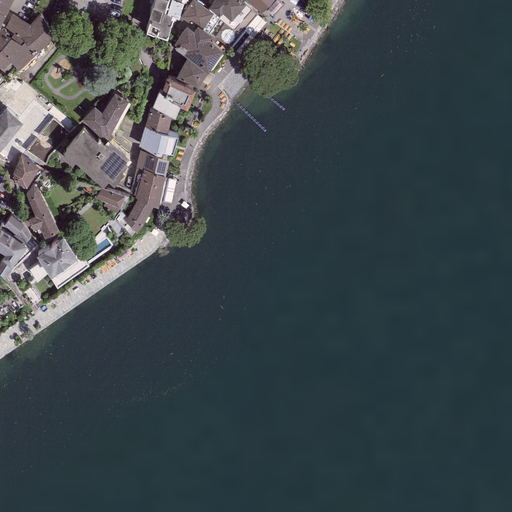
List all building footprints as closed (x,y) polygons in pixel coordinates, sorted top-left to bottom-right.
[(153,0),(147,23),(154,25),(155,21),(166,24),(172,1),(178,3),(178,0),(153,0)] [(187,18),(174,36),(177,38),(175,40),(187,49),(207,63),(223,42),(224,41),(209,30),(212,27),(220,17),(217,14),(219,11),(211,4),(209,5),(201,0),(189,0),(180,14),(187,18)] [(211,0),(209,3),(211,4),(219,11),(217,14),(220,17),(212,27),(209,30),(224,41),(223,42),(230,48),(259,11),(245,0),(211,0)] [(13,14),(6,24),(0,30),(0,49),(8,57),(17,66),(33,50),(51,34),(39,11),(28,22),(13,14)] [(207,63),(187,49),(177,69),(190,73),(195,76),(197,77),(207,63)] [(177,69),(167,66),(160,82),(180,90),(179,92),(187,94),(195,76),(190,73),(177,69)] [(160,82),(158,82),(153,96),(174,105),(179,92),(180,90),(160,82)] [(94,101),(82,113),(102,126),(106,122),(110,125),(128,94),(115,86),(101,105),(94,101)] [(0,104),(0,137),(23,109),(7,97),(0,104)] [(172,104),(150,101),(144,120),(160,121),(167,122),(172,104)] [(131,146),(108,127),(104,132),(100,130),(99,131),(83,119),(65,143),(63,147),(72,155),(75,151),(104,173),(108,168),(110,169),(114,173),(124,159),(122,157),(131,146)] [(178,125),(167,122),(160,121),(144,120),(139,140),(161,144),(162,140),(173,143),(178,125)] [(169,150),(145,145),(145,146),(139,145),(136,161),(137,162),(142,163),(142,160),(166,166),(166,165),(169,150)] [(39,161),(21,149),(13,168),(14,176),(27,181),(39,161)] [(142,163),(137,162),(130,188),(158,195),(166,166),(142,160),(142,163)] [(33,177),(26,187),(35,209),(28,213),(33,224),(40,220),(45,230),(60,222),(38,179),(33,177)] [(100,183),(97,193),(120,201),(124,190),(100,183)] [(138,192),(125,216),(137,228),(139,225),(153,200),(138,192)] [(0,220),(0,223),(1,223),(1,224),(0,225),(0,243),(5,246),(2,251),(4,252),(0,257),(0,266),(5,271),(7,269),(10,271),(41,241),(31,231),(32,230),(23,219),(24,218),(11,208),(4,218),(2,216),(0,220)] [(37,247),(50,266),(77,247),(63,228),(37,247)]
